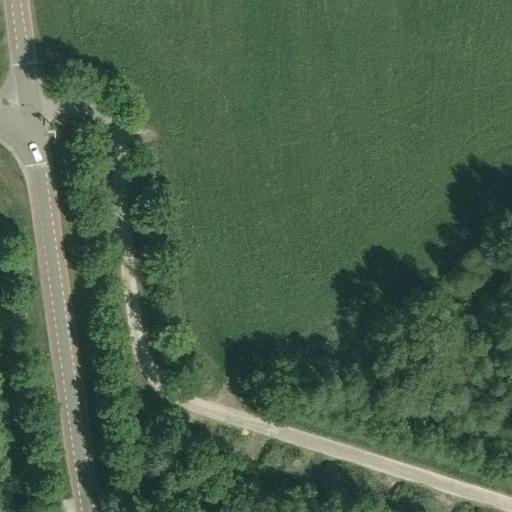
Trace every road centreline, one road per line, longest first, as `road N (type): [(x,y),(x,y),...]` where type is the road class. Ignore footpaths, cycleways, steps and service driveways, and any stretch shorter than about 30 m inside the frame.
road 1 (unclassified): [(511,496),(156,393),(145,376),(107,118),(76,106),(29,105)]
road 2 (tertiary): [(87,511),(30,115)]
